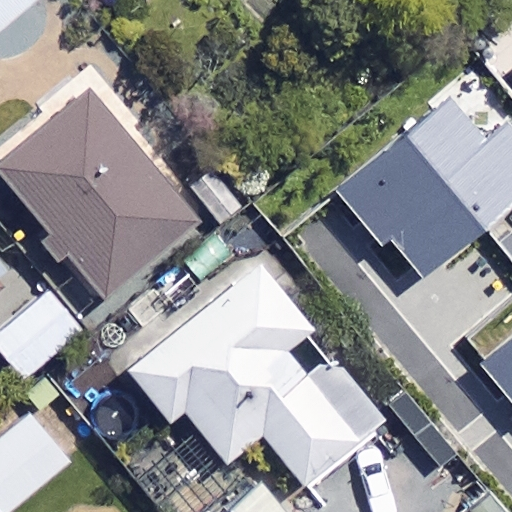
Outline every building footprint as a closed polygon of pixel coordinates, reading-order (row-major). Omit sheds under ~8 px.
[(0,0),(0,33),(38,0),(0,0)] [(201,227),(90,93),(0,167),(0,174),(107,304),(201,227)] [(391,241),(425,280),(511,205),(511,123),(508,119),(487,137),(449,94),(335,192),(384,248),(391,241)] [(387,422),(258,264),(127,371),(172,425),(186,414),(228,465),(264,436),(306,488),(387,422)] [(81,333),(44,288),(0,324),(0,351),(24,380),(81,333)] [(511,334),(477,363),(511,406),(511,334)] [(9,511),(67,464),(28,418),(0,441),(0,510),(1,511),(9,511)] [(280,511),(259,486),(227,511),(280,511)]
